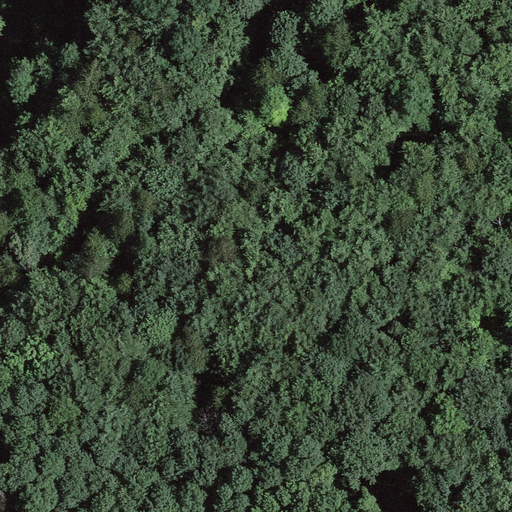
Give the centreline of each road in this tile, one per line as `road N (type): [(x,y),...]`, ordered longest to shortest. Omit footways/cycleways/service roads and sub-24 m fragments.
road 1 (track): [(0,350),(96,219),(141,173),(190,148),(281,0)]
road 2 (track): [(511,145),(402,134),(190,148)]
